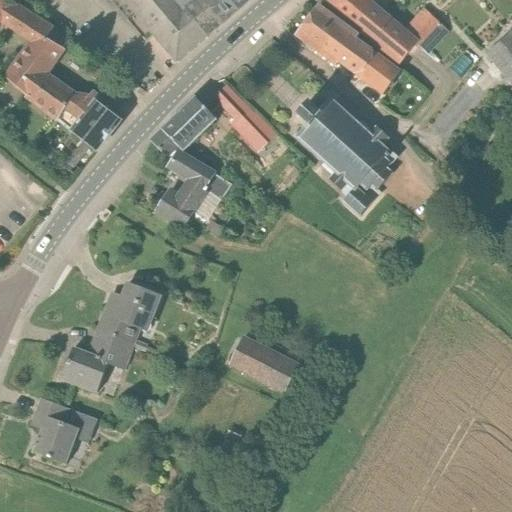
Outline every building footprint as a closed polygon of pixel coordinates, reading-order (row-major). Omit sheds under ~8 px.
[(69,40),(53,29),(8,0),(0,0),(0,18),(4,14),(37,36),(61,53),(69,40)] [(122,0),(177,63),(250,0),(122,0)] [(413,38),(366,0),(322,0),(400,64),(418,45),(427,53),(447,31),(432,17),(413,38)] [(355,40),(359,36),(319,6),(296,37),(336,66),(339,62),(383,94),(396,78),(372,60),(371,52),(355,40)] [(511,54),(511,30),(505,38),(501,41),(511,54)] [(45,75),(61,53),(37,36),(7,78),(58,119),(75,94),(45,75)] [(511,54),(501,41),(486,54),(511,84),(511,54)] [(117,72),(103,61),(93,75),(106,86),(117,72)] [(216,97),(221,103),(219,105),(234,120),(229,124),(258,153),(275,135),(226,87),(216,97)] [(122,121),(97,101),(100,97),(93,92),(89,98),(75,94),(58,119),(57,121),(82,141),(66,162),(74,169),(91,148),(96,152),(122,121)] [(183,152),(217,120),(196,98),(151,141),(167,157),(178,146),(183,152)] [(361,122),(359,124),(332,99),(331,98),(330,98),(330,99),(329,99),(329,100),(328,103),(320,112),(313,106),(312,103),(311,103),(310,102),(309,102),(308,102),(308,103),(307,104),(307,105),(307,106),(309,108),(303,115),(300,113),(299,113),(298,114),(297,115),(297,116),(298,117),(299,118),(307,126),(300,135),(297,135),(296,136),(296,137),(296,138),(324,163),(322,165),(322,166),(322,167),(332,176),(329,179),(348,197),(344,201),(360,216),(380,194),(378,191),(393,173),(388,168),(397,158),(383,145),(389,139),(376,127),(372,131),(363,122),(362,121),(361,122)] [(232,186),(217,177),(217,176),(179,152),(169,168),(190,180),(180,196),(171,191),(156,213),(181,230),(206,192),(222,202),(232,186)] [(218,238),(223,242),(229,233),(223,229),(218,238)] [(162,298),(160,297),(127,284),(122,298),(112,294),(98,331),(133,344),(138,331),(148,334),(162,298)] [(124,370),(133,344),(98,331),(89,356),(73,349),(62,379),(98,393),(109,364),(124,370)] [(245,337),(230,368),(284,397),(300,366),(279,355),(282,350),(251,335),(248,339),(245,337)] [(88,444),(97,420),(41,399),(36,414),(47,418),(34,453),(66,465),(76,438),(88,444)] [(230,426),(225,435),(238,442),(243,432),(230,426)]
